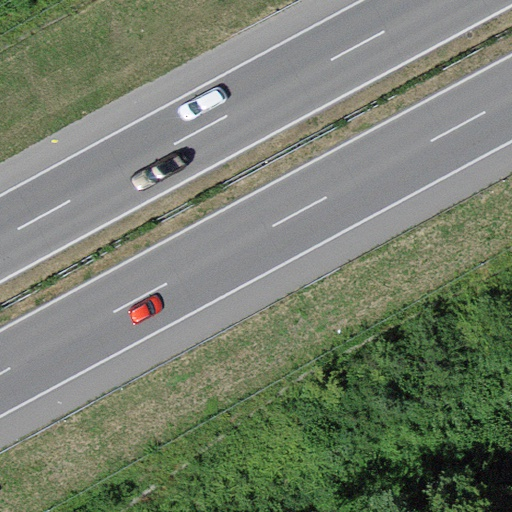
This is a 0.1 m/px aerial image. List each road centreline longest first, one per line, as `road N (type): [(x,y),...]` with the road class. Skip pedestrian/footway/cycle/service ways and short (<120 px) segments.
road 1 (motorway): [(0,375),(511,98)]
road 2 (motorway): [(444,0),(0,240)]
